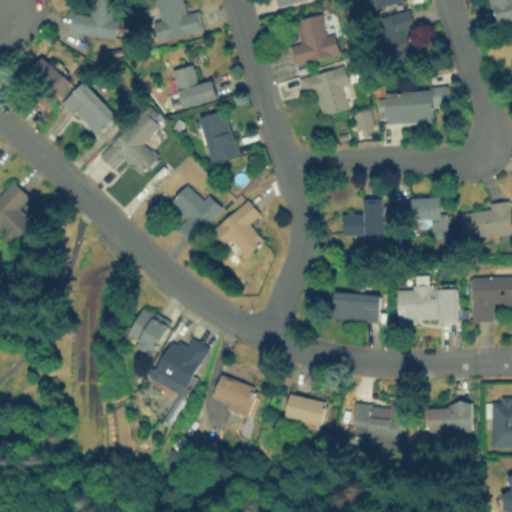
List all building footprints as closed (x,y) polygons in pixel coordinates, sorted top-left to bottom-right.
[(68,31),(116,36),(118,17),(112,17),(113,0),(91,0),(90,12),(70,10),(68,31)] [(185,11),(182,0),(153,0),(161,39),(202,30),(197,8),(185,11)] [(511,0),(488,0),(494,21),(511,17),(511,0)] [(406,8),(375,16),(387,63),(418,55),(406,8)] [(297,41),(288,43),(291,61),(339,53),(335,32),(325,34),(321,12),(293,17),(297,41)] [(53,99),(72,80),(44,53),(26,72),(53,99)] [(197,80),(194,64),(173,69),(181,105),(216,97),(211,77),(197,80)] [(347,84),(342,64),(297,75),(300,89),(313,86),(320,113),(345,107),(340,85),(347,84)] [(96,135),(118,112),(82,78),(60,101),(96,135)] [(383,89),(385,123),(435,120),(434,105),(449,104),(448,85),(383,89)] [(198,114),(211,160),(237,153),(225,107),(198,114)] [(371,124),(367,108),(352,112),(356,127),(371,124)] [(98,154),(113,168),(122,158),(139,173),(157,153),(134,132),(148,116),(140,109),(98,154)] [(17,207),(29,194),(12,179),(0,192),(0,228),(16,243),(35,223),(17,207)] [(224,204),(210,190),(202,198),(186,183),(169,201),(199,230),(224,204)] [(439,195),(393,196),(394,220),(440,219),(439,195)] [(381,196),(361,197),(361,210),(340,211),(341,233),(382,232),(381,196)] [(263,237),(249,223),(259,211),(243,197),(212,231),(226,244),(230,240),(247,255),(263,237)] [(461,237),(511,231),(508,199),(488,201),(488,208),(458,211),(461,237)] [(395,321),(455,321),(456,284),(428,284),(428,274),(412,274),(412,287),(396,287),(395,321)] [(511,274),(470,274),(471,319),(493,319),(493,307),(511,307),(511,274)] [(330,316),(377,320),(379,292),(333,289),(330,316)] [(152,352),(171,320),(144,304),(125,336),(152,352)] [(151,376),(184,394),(210,345),(191,335),(186,344),(172,336),(151,376)] [(248,414),(258,386),(219,371),(209,399),(248,414)] [(283,415),(319,423),(325,399),(288,391),(283,415)] [(511,445),(511,395),(498,395),(498,401),(485,400),(485,417),(490,417),(490,445),(511,445)] [(351,434),(399,439),(402,404),(354,399),(351,434)] [(471,400),(427,401),(428,433),(472,432),(471,400)]
